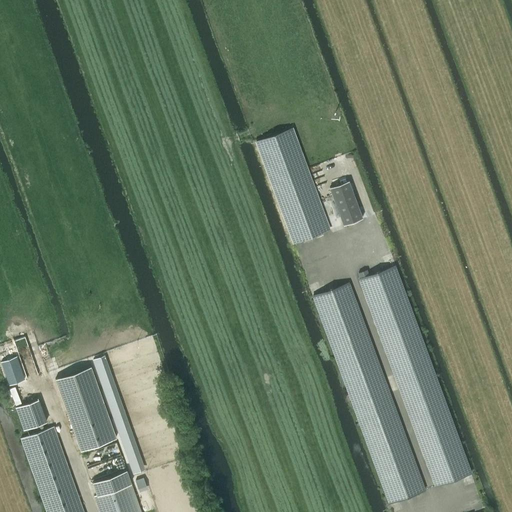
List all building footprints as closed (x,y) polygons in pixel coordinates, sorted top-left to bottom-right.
[(257,142),(283,213),(294,243),(329,230),(292,129),(257,142)] [(363,218),(362,216),(349,180),(330,187),(344,225),(363,218)] [(359,278),(435,486),(471,473),(394,265),(370,274),(368,269),(358,273),(360,278),(359,278)] [(348,282),(346,283),(344,278),(335,281),(337,286),(313,295),(389,503),(424,490),(348,282)] [(81,450),(116,438),(91,368),(56,380),(81,450)] [(16,406),(24,429),(46,421),(38,398),(16,406)] [(46,511),(83,511),(54,429),(21,440),(46,511)] [(97,495),(94,496),(99,511),(141,511),(131,483),(97,495)]
